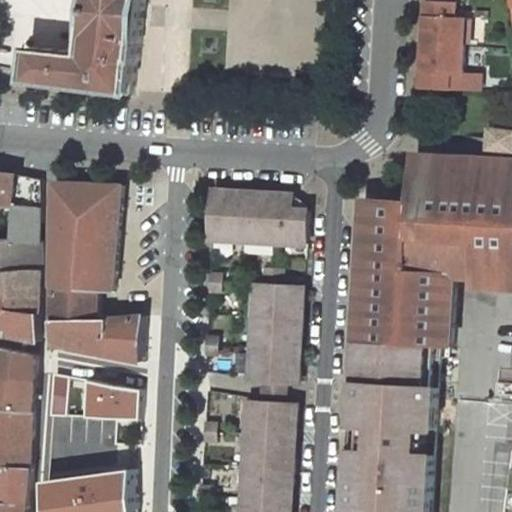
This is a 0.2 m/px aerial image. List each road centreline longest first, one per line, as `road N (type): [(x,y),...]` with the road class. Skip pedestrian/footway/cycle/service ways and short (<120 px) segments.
road 1 (residential): [(337,161),(317,511)]
road 2 (residential): [(165,378),(179,150)]
road 3 (residential): [(50,348),(54,144)]
road 4 (residential): [(337,161),(379,137),(390,109),(397,0)]
road 5 (residential): [(179,150),(337,161)]
road 6 (residential): [(44,511),(50,357)]
road 7 (residential): [(161,511),(165,378)]
road 8 (residential): [(54,144),(179,150)]
